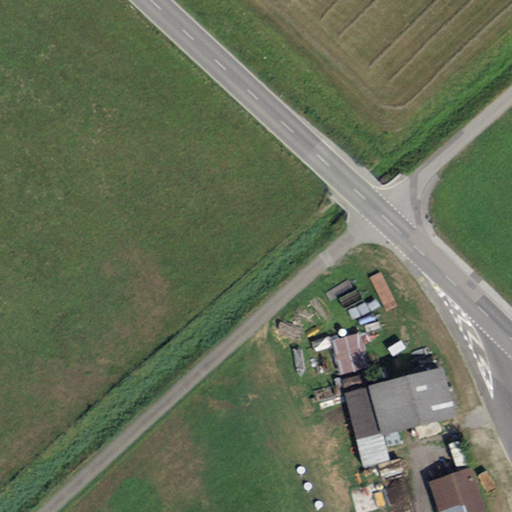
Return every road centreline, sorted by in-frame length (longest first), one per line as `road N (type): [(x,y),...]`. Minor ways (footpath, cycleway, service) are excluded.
road 1 (residential): [(378,213),(44,511)]
road 2 (secondary): [(378,213),(151,0)]
road 3 (secondary): [(511,342),(378,213)]
road 4 (unclassified): [(511,94),(378,213)]
